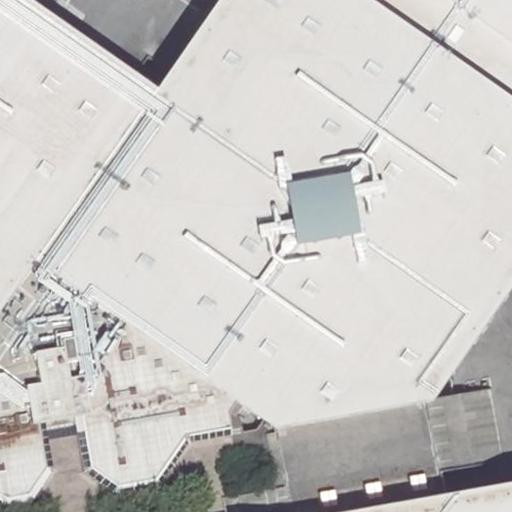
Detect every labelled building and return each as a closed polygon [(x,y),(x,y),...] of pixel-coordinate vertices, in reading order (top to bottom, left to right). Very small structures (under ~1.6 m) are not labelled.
[(0,0),(0,310),(30,268),(153,94),(17,0),(0,0)] [(511,46),(445,0),(218,0),(153,94),(30,268),(235,404),(273,432),(424,402),(511,275),(511,46)] [(511,0),(445,0),(511,46),(511,0)] [(30,268),(0,310),(0,507),(2,508),(33,502),(54,470),(46,422),(73,418),(83,475),(115,496),(159,487),(192,443),(231,437),(229,411),(235,404),(30,268)] [(424,402),(273,432),(288,511),(358,511),(442,499),(424,402)] [(511,511),(511,487),(442,499),(358,511),(511,511)]
